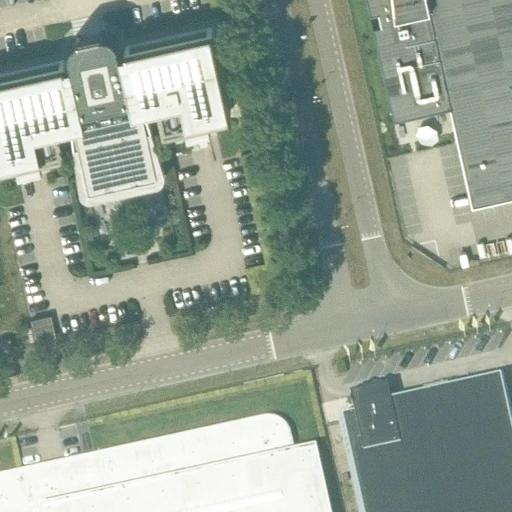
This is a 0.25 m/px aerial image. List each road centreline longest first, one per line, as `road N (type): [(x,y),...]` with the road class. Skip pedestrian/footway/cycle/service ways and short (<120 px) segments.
road 1 (unclassified): [(0,404),(347,327)]
road 2 (unclassified): [(276,0),(347,327)]
road 3 (unclassified): [(391,318),(318,0)]
road 4 (unclassified): [(391,318),(511,292)]
